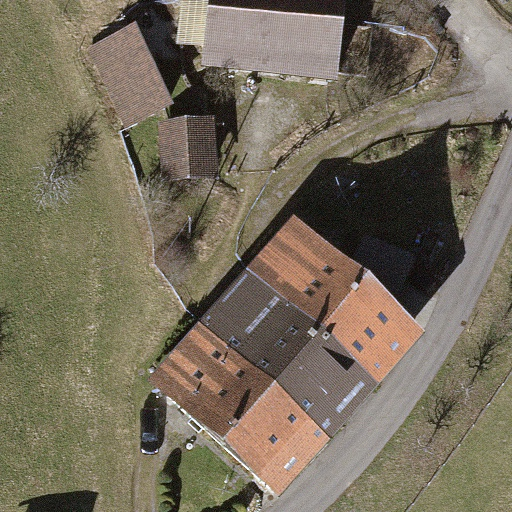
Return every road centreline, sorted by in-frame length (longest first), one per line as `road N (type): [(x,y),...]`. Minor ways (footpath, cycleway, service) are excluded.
road 1 (track): [(296,511),(395,417),(511,179)]
road 2 (track): [(511,102),(462,103),(305,158)]
